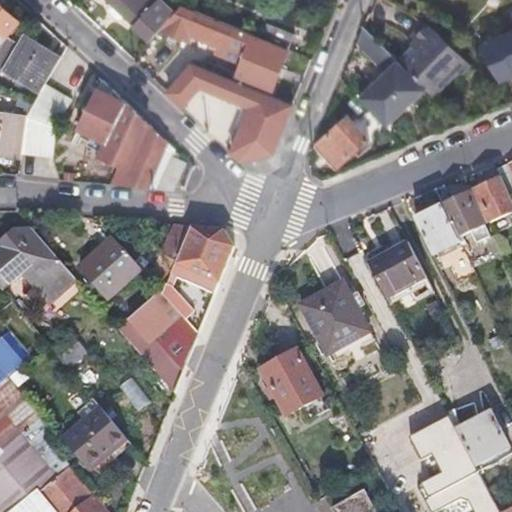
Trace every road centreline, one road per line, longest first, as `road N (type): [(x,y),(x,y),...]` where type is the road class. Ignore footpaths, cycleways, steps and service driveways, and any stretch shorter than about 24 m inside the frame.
road 1 (residential): [(152,511),(275,212)]
road 2 (residential): [(275,212),(45,0)]
road 3 (residential): [(0,194),(275,212)]
road 4 (residential): [(511,131),(298,215),(275,212)]
road 5 (residential): [(357,0),(275,212)]
